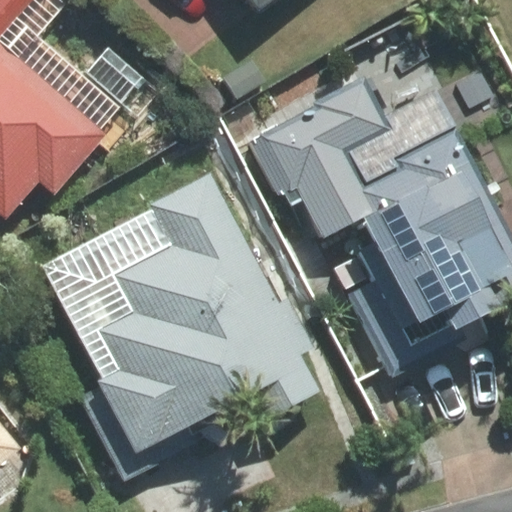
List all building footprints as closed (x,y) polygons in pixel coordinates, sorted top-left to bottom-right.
[(110,142),(2,46),(43,0),(0,0),(0,217),(2,215),(10,222),(40,188),(56,202),(110,142)] [(283,0),(253,0),(264,14),(283,0)] [(279,80),(247,45),(215,76),(246,110),(279,80)] [(371,74),(249,140),(306,245),(351,221),(368,252),(336,270),(398,384),(511,321),(511,319),(496,289),(511,280),(511,225),(436,86),(391,111),(371,74)] [(323,397),(215,176),(157,204),(177,245),(65,300),(89,349),(101,343),(119,378),(71,402),(107,477),(251,406),(261,427),(323,397)] [(0,470),(25,448),(0,421),(0,470)]
